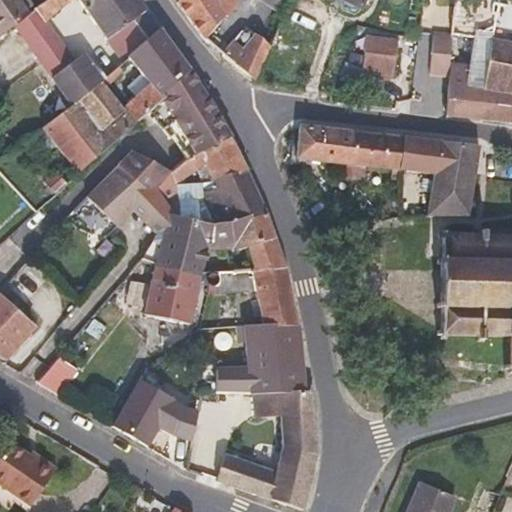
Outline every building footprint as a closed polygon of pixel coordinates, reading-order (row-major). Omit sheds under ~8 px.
[(29,14),(19,0),(0,0),(0,37),(15,26),(29,14)] [(159,28),(138,0),(44,0),(29,14),(15,26),(72,105),(100,80),(78,49),(69,55),(45,23),(71,0),(77,0),(105,41),(126,57),(159,28)] [(179,0),(176,3),(205,39),(232,0),(179,0)] [(258,0),(283,18),(291,0),(258,0)] [(346,0),(363,8),(366,0),(346,0)] [(295,56),(306,30),(283,20),(271,46),(295,56)] [(147,112),(164,97),(162,95),(189,69),(159,28),(126,57),(148,85),(122,108),(106,87),(122,72),(117,65),(100,80),(72,105),(42,128),(55,145),(78,174),(147,112)] [(452,34),(433,32),(431,76),(449,78),(449,65),(452,34)] [(477,36),(471,67),(463,119),(477,120),(492,40),(483,37),(477,36)] [(393,77),(398,41),(366,37),(361,68),(345,62),(340,80),(360,87),(364,73),(393,77)] [(254,82),(269,50),(248,40),(235,65),(254,82)] [(511,42),(492,40),(477,120),(511,122),(511,117),(511,42)] [(463,119),(471,67),(449,65),(449,78),(447,105),(446,117),(463,119)] [(230,138),(189,69),(162,95),(164,97),(147,112),(168,139),(171,137),(186,160),(230,138)] [(351,166),(354,132),(298,126),(295,159),(351,166)] [(55,145),(42,128),(21,145),(34,162),(55,145)] [(398,171),(402,138),(354,132),(351,166),(380,169),(398,171)] [(247,171),(230,138),(186,160),(171,172),(176,184),(197,170),(204,166),(210,180),(247,171)] [(474,179),(480,147),(402,138),(398,171),(433,175),(425,217),(468,217),(474,179)] [(171,172),(130,151),(116,163),(130,178),(157,186),(171,172)] [(231,253),(247,248),(253,269),(288,266),(287,265),(286,265),(267,214),(229,224),(214,226),(211,226),(180,219),(178,196),(176,188),(176,184),(171,172),(157,186),(130,178),(116,163),(85,198),(116,227),(133,211),(155,234),(161,239),(155,266),(156,266),(201,272),(206,251),(231,250),(231,253)] [(210,180),(204,166),(197,170),(200,183),(210,180)] [(67,184),(55,171),(43,182),(54,195),(67,184)] [(267,214),(247,171),(210,180),(215,191),(198,193),(214,226),(229,224),(267,214)] [(511,237),(484,236),(484,231),(478,231),(478,236),(446,235),(446,231),(441,231),(441,235),(437,235),(437,239),(441,239),(440,261),(436,260),(436,264),(440,265),(439,304),(435,304),(435,308),(439,308),(439,331),(434,331),(434,335),(438,335),(438,339),(443,340),(443,336),(475,337),(475,342),(481,342),(481,337),(508,338),(508,362),(503,362),(503,366),(508,366),(508,371),(511,371),(511,366),(511,237)] [(155,266),(161,239),(155,234),(140,261),(142,261),(155,266)] [(191,315),(198,284),(208,285),(206,272),(203,273),(201,272),(156,266),(155,266),(143,315),(194,326),(196,316),(191,315)] [(298,326),(288,266),(253,269),(206,272),(208,285),(255,281),(264,326),(298,326)] [(0,356),(5,359),(33,329),(0,297),(0,356)] [(305,392),(298,326),(264,326),(243,326),(247,370),(218,370),(218,393),(251,394),(252,394),(305,392)] [(59,396),(77,370),(59,358),(37,383),(59,396)] [(173,399),(139,381),(114,427),(148,447),(159,428),(173,437),(194,442),(199,411),(182,407),(172,401),(173,399)] [(301,510),(317,453),(313,392),(305,392),(252,394),(255,419),(279,416),(280,444),(274,471),(226,454),(215,481),(301,510)] [(54,470),(29,453),(27,457),(8,444),(0,455),(0,486),(28,507),(54,470)] [(447,511),(454,497),(420,482),(407,511),(447,511)] [(481,497),(477,506),(490,511),(493,502),(481,497)]
